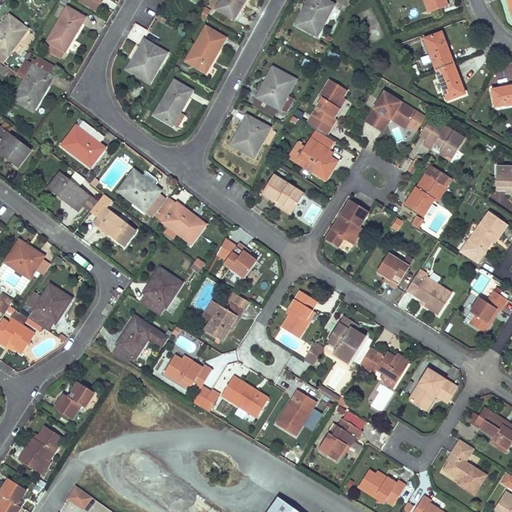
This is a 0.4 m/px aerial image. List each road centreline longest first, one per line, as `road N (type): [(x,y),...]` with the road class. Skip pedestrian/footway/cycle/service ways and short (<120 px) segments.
road 1 (residential): [(0,189),(97,263),(109,284),(107,305),(82,342),(20,392)]
road 2 (residential): [(159,511),(93,457),(126,443),(237,439)]
road 3 (residential): [(181,169),(95,101),(97,61),(135,0)]
road 4 (residential): [(481,373),(301,260)]
road 5 (residential): [(293,0),(181,169)]
road 6 (unknown): [(146,441),(198,486),(226,498),(252,490),(271,461)]
road 7 (residential): [(301,260),(181,169)]
road 8 (residential): [(348,511),(237,439)]
